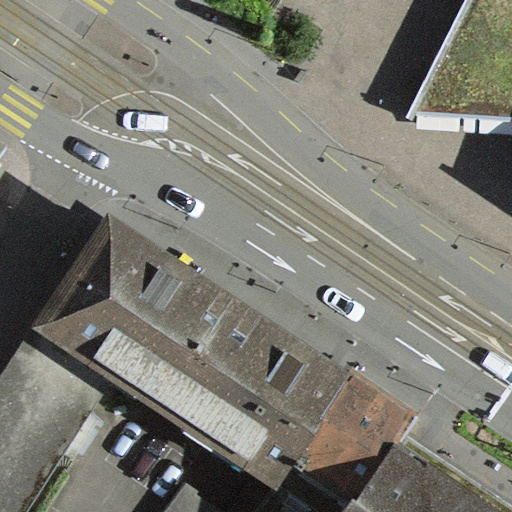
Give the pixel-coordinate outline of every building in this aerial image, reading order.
[(511,0),(460,0),(404,112),(511,116),(511,0)] [(349,382),(91,215),(0,354),(0,511),(20,511),(103,385),(257,484),(275,457),(291,468),(349,382)] [(408,415),(353,377),(349,382),(291,468),(346,505),(391,442),(408,415)] [(490,511),(462,492),(391,442),(346,505),(341,511),(490,511)] [(230,511),(185,480),(162,511),(230,511)]
